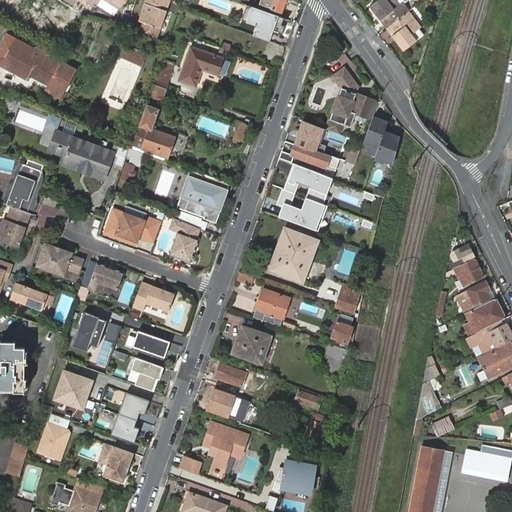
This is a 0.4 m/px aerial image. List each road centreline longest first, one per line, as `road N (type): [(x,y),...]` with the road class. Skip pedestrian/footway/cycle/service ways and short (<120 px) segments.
road 1 (residential): [(320,0),(218,289)]
road 2 (residential): [(218,289),(141,511)]
road 3 (residential): [(329,0),(410,119),(469,184)]
road 4 (residential): [(68,234),(218,289)]
